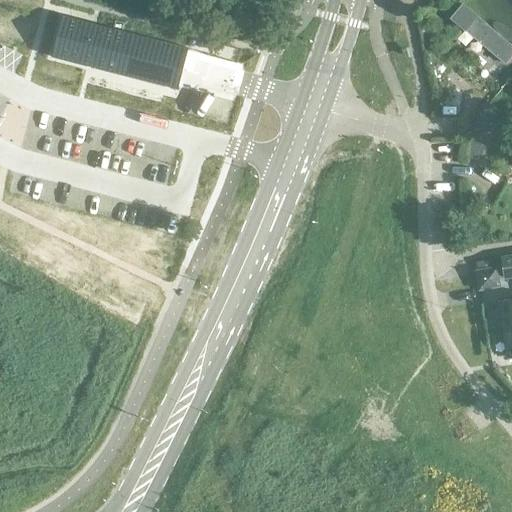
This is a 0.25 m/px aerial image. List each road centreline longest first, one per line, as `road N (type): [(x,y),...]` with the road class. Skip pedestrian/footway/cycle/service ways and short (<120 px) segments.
road 1 (tertiary): [(298,103),(185,371),(112,511)]
road 2 (tertiary): [(141,511),(207,385),(324,111)]
road 3 (unclassified): [(511,426),(446,346),(434,316),(423,151),(406,132),(324,111)]
